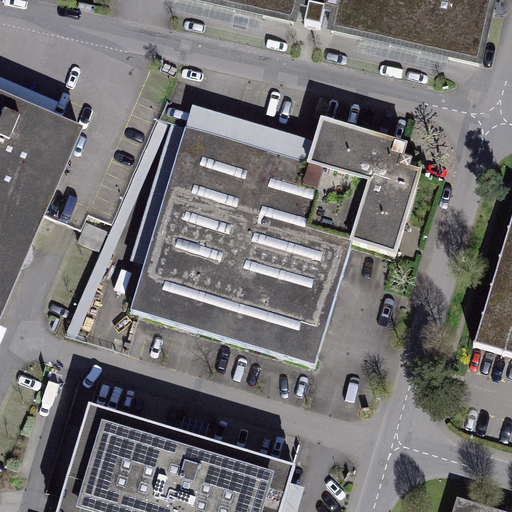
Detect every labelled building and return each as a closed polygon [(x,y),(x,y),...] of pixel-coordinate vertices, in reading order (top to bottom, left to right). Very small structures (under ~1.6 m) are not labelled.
[(174,0),(480,69),(495,0),(174,0)] [(81,133),(0,98),(0,249),(26,261),(81,133)] [(308,165),(187,128),(131,315),(315,370),(352,249),(395,262),(428,153),(321,122),(308,165)] [(511,207),(470,348),(511,360),(511,207)] [(0,321),(26,261),(0,249),(0,321)] [(282,511),(295,472),(90,410),(58,511),(282,511)] [(494,511),(458,501),(454,511),(494,511)]
